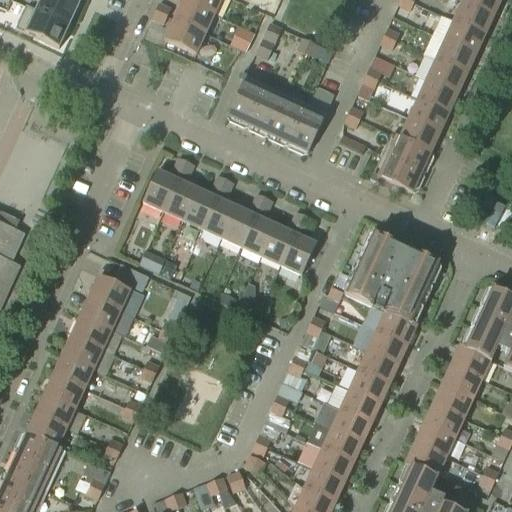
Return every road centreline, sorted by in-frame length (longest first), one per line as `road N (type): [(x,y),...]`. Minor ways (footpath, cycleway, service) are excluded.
road 1 (residential): [(511,281),(132,108)]
road 2 (residential): [(0,408),(132,108)]
road 3 (residential): [(132,108),(98,94),(142,0)]
